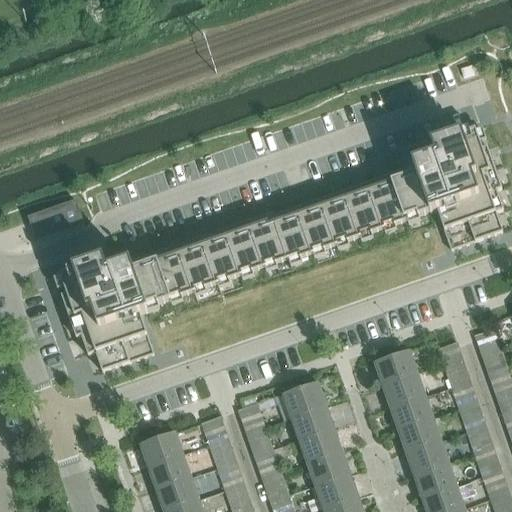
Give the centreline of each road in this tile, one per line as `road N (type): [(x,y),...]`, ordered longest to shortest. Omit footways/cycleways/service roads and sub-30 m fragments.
road 1 (residential): [(0,269),(93,237),(111,219),(478,92)]
road 2 (residential): [(53,417),(511,258)]
road 3 (residential): [(0,269),(53,417)]
